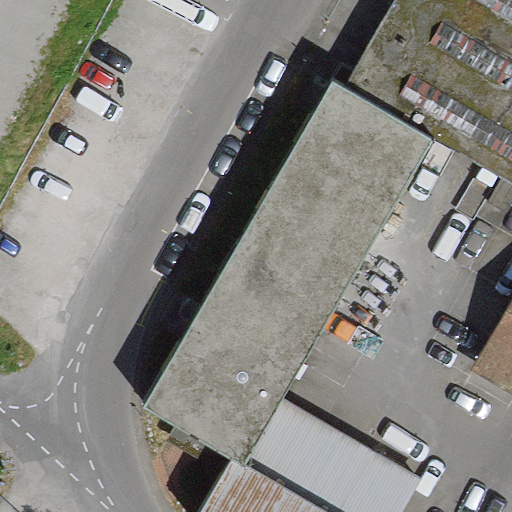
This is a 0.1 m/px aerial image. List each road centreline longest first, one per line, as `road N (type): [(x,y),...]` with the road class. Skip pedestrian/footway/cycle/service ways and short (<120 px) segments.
road 1 (unclassified): [(51,453),(104,320),(281,0)]
road 2 (unknown): [(511,458),(423,380),(426,333),(484,237)]
